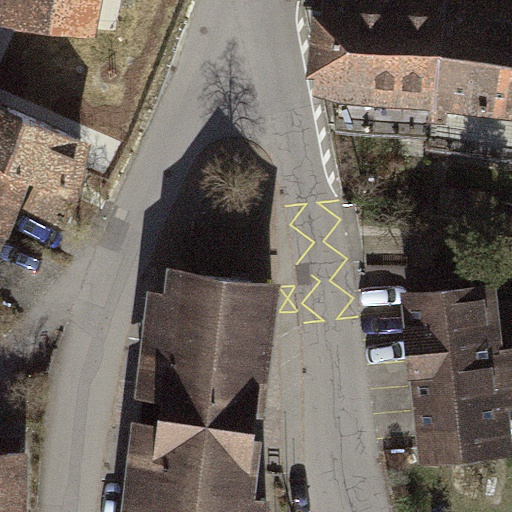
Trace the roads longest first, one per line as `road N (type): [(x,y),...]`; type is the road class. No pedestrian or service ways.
road 1 (residential): [(71,511),(80,390),(104,308),(165,165),(265,0)]
road 2 (residential): [(279,0),(358,511)]
